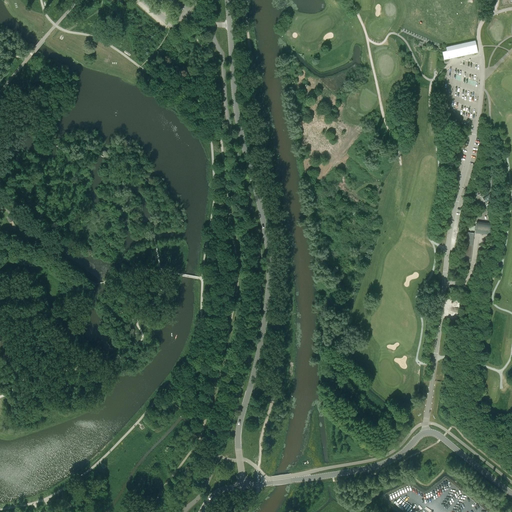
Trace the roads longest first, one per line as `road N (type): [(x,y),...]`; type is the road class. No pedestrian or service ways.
road 1 (unknown): [(241,0),(283,248),(277,378),(260,439),(260,484),(241,511)]
road 2 (unclassified): [(243,486),(237,440),(265,322),(268,242),(235,107),(227,0)]
road 3 (tertiary): [(243,486),(384,463),(424,430),(511,493)]
road 4 (unknown): [(330,467),(333,481),(376,473),(436,443),(451,426)]
